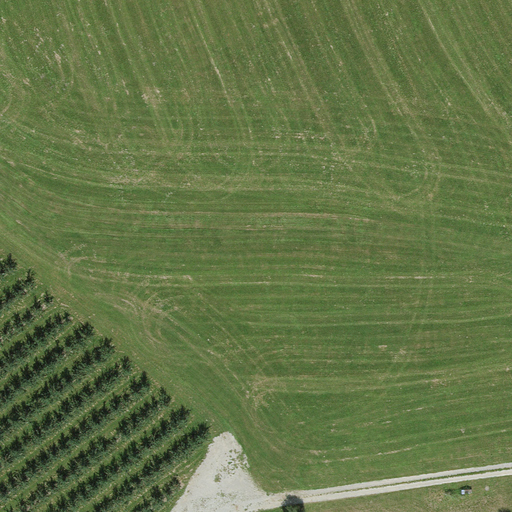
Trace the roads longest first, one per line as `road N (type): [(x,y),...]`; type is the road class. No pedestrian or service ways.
road 1 (track): [(0,231),(217,431),(260,503)]
road 2 (track): [(260,503),(511,469)]
